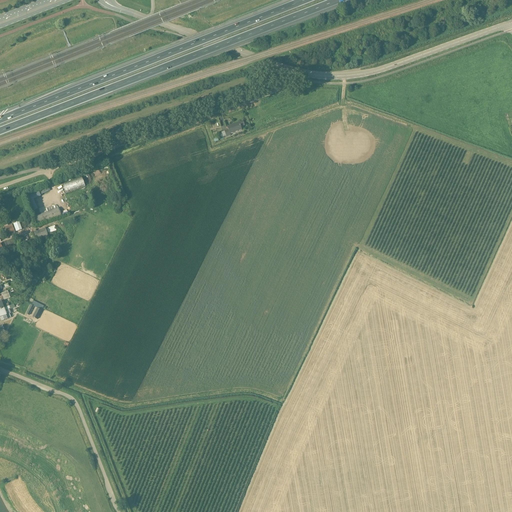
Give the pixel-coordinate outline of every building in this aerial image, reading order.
[(230,135),(230,134),(241,130),(240,127),(244,125),(243,121),(227,127),(228,130),(224,131),(226,137),(230,135)] [(62,185),(65,194),(85,187),(82,179),(62,185)] [(59,208),(33,217),(36,225),(61,216),(59,208)] [(22,230),(19,223),(13,225),(16,232),(22,230)] [(12,224),(4,227),(7,234),(9,233),(10,235),(15,233),(12,224)] [(48,237),(45,228),(34,232),(37,241),(48,237)] [(11,245),(15,244),(13,239),(4,242),(7,250),(12,248),(11,245)] [(45,278),(50,267),(44,265),(39,275),(45,278)] [(0,301),(0,309),(9,306),(8,303),(3,305),(1,301),(0,301)] [(4,308),(0,309),(0,317),(1,321),(4,321),(7,319),(11,318),(10,315),(9,314),(11,313),(9,309),(10,309),(9,306),(4,308)] [(37,308),(32,317),(37,320),(42,310),(37,308)]
